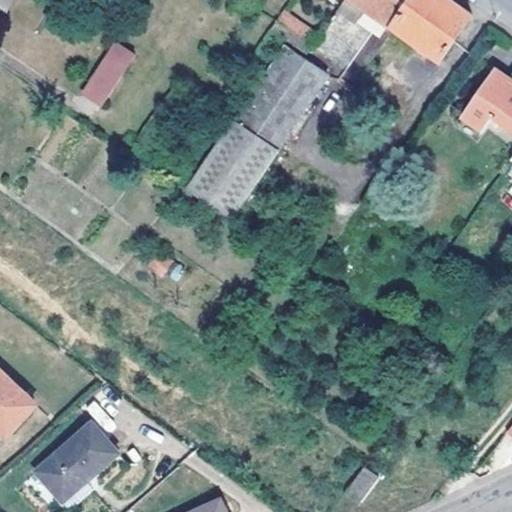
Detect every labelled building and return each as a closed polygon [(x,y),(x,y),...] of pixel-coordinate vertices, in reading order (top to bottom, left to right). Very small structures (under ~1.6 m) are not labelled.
[(0,0),(0,6),(9,13),(17,0),(0,0)] [(312,47),(359,78),(390,32),(345,0),(341,5),(317,39),(312,47)] [(344,0),(345,0),(390,32),(412,0),(344,0)] [(452,2),(449,0),(412,0),(390,32),(438,64),(471,15),(452,2)] [(284,17),(279,25),(312,47),(317,39),(284,17)] [(81,99),(100,112),(138,57),(120,44),(81,99)] [(287,50),(236,123),(198,181),(239,210),(278,152),(327,79),(287,50)] [(511,128),(511,82),(496,71),(464,117),(481,130),(493,115),(511,128)] [(0,369),(0,432),(6,438),(38,405),(0,369)] [(90,492),(83,482),(117,450),(92,422),(38,469),(72,508),(90,492)] [(366,471),(345,497),(361,508),(381,482),(366,471)] [(224,511),(219,500),(193,511),(224,511)]
